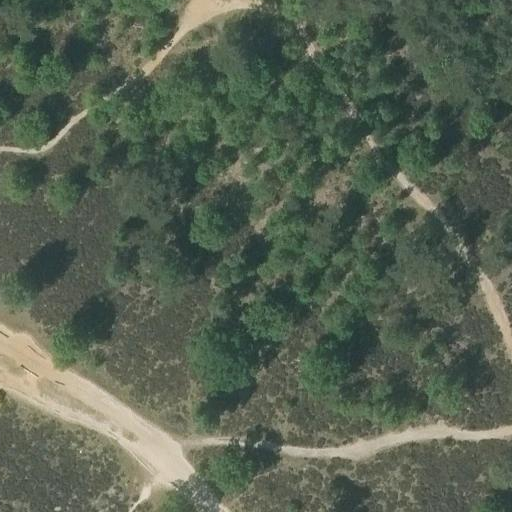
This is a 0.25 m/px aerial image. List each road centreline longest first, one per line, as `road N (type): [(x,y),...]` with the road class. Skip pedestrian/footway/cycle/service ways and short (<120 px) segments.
road 1 (track): [(163,450),(228,440),(326,457),(435,435),(476,439),(511,424)]
road 2 (track): [(0,351),(60,379),(163,450),(210,511)]
